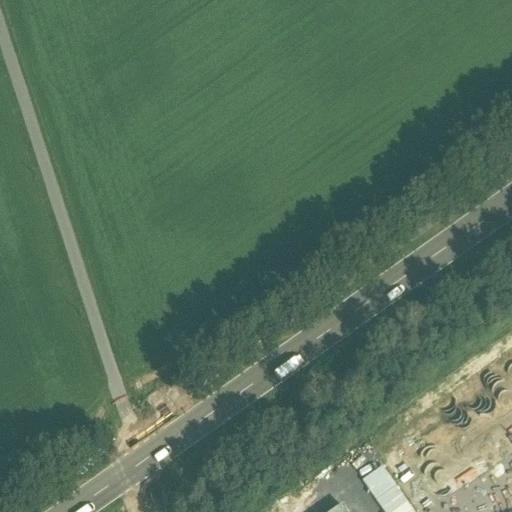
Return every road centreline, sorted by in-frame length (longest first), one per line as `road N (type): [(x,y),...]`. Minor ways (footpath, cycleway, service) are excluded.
road 1 (unclassified): [(140,465),(0,25)]
road 2 (secondary): [(140,465),(511,203)]
